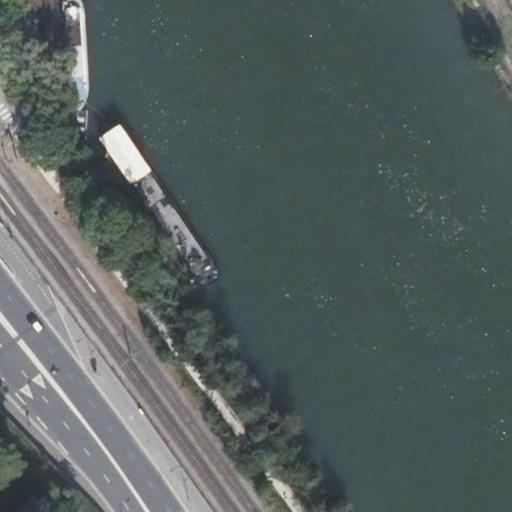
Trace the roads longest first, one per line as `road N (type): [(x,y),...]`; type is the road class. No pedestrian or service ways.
road 1 (primary): [(167,511),(0,285)]
road 2 (primary): [(0,343),(126,511)]
